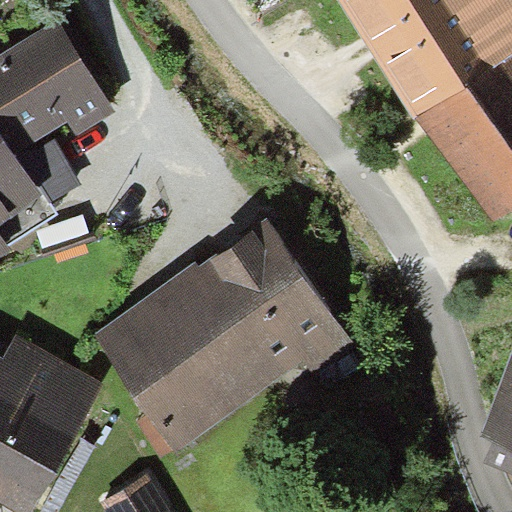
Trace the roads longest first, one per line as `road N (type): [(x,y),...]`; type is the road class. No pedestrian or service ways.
road 1 (residential): [(194,0),(353,178),(409,260),(496,511)]
road 2 (unknown): [(93,0),(130,59),(196,209)]
